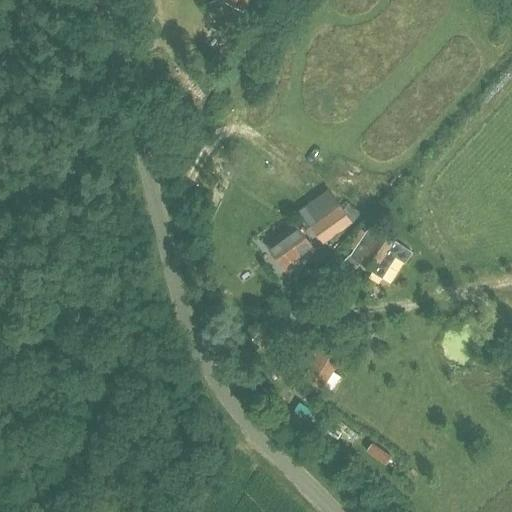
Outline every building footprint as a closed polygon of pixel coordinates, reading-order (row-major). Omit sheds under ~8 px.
[(225,0),(225,1),(245,12),(251,0),(225,0)] [(361,217),(352,204),(344,210),(342,206),(312,227),(324,243),(361,217)] [(316,250),(298,225),(276,241),(282,249),(275,254),(287,271),(316,250)] [(344,279),(362,262),(375,271),(374,274),(382,279),(396,258),(407,265),(414,255),(374,227),(371,225),(351,255),(335,269),(344,279)] [(320,351),(303,378),(322,390),(339,363),(320,351)] [(318,435),(306,429),(301,437),(313,444),(318,435)]
